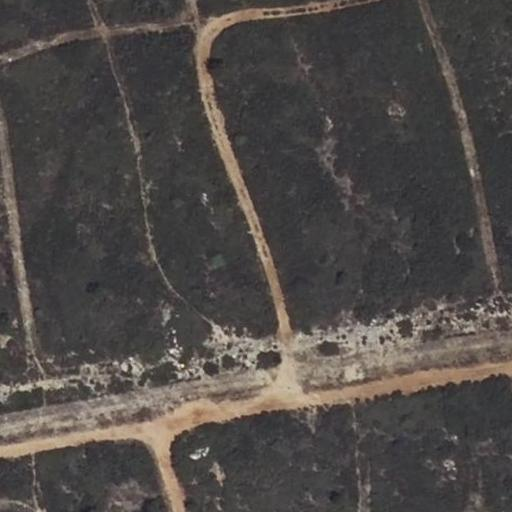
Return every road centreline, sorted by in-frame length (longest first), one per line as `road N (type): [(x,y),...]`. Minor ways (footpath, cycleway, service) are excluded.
road 1 (track): [(511,364),(0,450)]
road 2 (track): [(317,0),(220,14),(207,31),(200,72),(272,268),(294,357),(281,403)]
